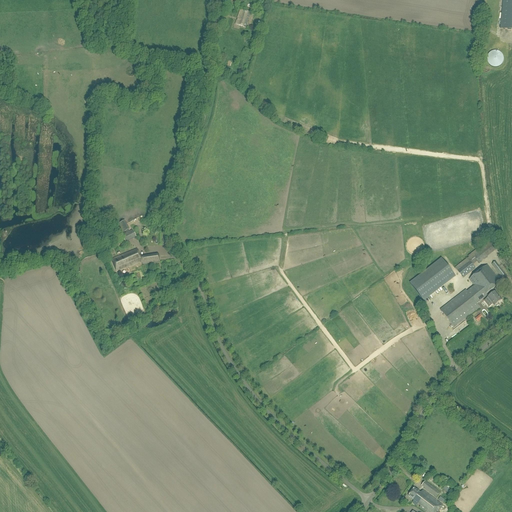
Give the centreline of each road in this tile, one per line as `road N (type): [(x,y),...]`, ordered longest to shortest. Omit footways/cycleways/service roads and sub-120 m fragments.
road 1 (unclassified): [(368,500),(250,390),(196,282),(165,247),(164,228),(209,98),(218,0)]
road 2 (track): [(493,238),(474,158),(315,135)]
road 3 (tertiary): [(368,500),(430,398),(511,323)]
road 4 (track): [(432,319),(352,368),(278,267)]
